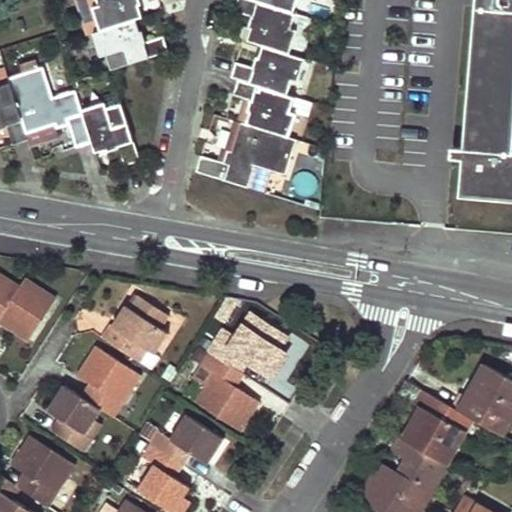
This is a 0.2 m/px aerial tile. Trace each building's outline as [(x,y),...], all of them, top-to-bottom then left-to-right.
[(140,0),(96,0),(99,6),(93,8),(100,31),(94,33),(101,57),(107,55),(112,70),(169,52),(164,36),(146,42),(142,31),(140,31),(137,20),(143,18),(140,6),(142,5),(140,0)] [(238,0),(234,12),(252,17),(248,28),(251,29),(248,41),(263,46),(260,57),(257,56),(253,68),(236,63),(231,78),(238,80),(233,95),(251,100),(248,112),(250,112),(247,124),(234,121),(224,149),(221,148),(217,161),(201,156),(197,172),(266,193),(272,171),(286,175),(297,140),(289,137),(297,114),(308,117),(313,102),(288,95),(292,80),(299,83),(306,59),(303,58),(290,54),(298,30),(291,29),(296,14),(300,15),(304,0),(238,0)] [(511,0),(478,0),(478,8),(511,10),(511,152),(467,148),(452,147),(451,158),(466,159),(463,194),(511,198),(511,0)] [(511,10),(478,8),(467,148),(511,152),(511,10)] [(300,15),(296,14),(291,29),(298,30),(290,54),(303,58),(314,19),(300,15)] [(0,130),(7,128),(13,145),(28,140),(26,134),(56,124),(57,129),(69,125),(76,148),(92,143),(95,153),(107,149),(108,152),(119,149),(125,166),(140,161),(122,104),(107,109),(106,103),(82,110),(76,91),(53,98),(43,67),(38,69),(35,61),(21,66),(23,74),(8,79),(10,83),(0,86),(0,130)] [(118,92),(103,96),(106,103),(107,109),(122,104),(118,92)] [(56,300),(25,280),(19,288),(4,278),(0,283),(0,320),(30,340),(56,300)] [(135,293),(127,306),(131,308),(139,296),(135,293)] [(111,324),(102,338),(133,357),(142,345),(156,354),(169,333),(161,328),(170,316),(139,296),(131,308),(127,306),(113,326),(111,324)] [(261,321),(251,315),(244,327),(253,333),(261,321)] [(223,332),(210,352),(235,369),(243,356),(249,360),(273,376),(287,354),(279,349),(287,338),(261,321),(253,333),(244,327),(236,340),(223,332)] [(235,369),(210,352),(197,344),(189,357),(202,365),(193,379),(206,387),(195,402),(242,432),(261,403),(237,387),(230,383),(238,371),(235,369)] [(153,370),(161,357),(156,354),(142,345),(133,357),(153,370)] [(96,388),(88,400),(102,409),(115,418),(142,376),(96,346),(77,375),(90,384),(96,388)] [(243,356),(235,369),(238,371),(241,373),(249,360),(243,356)] [(485,365),(467,398),(475,402),(493,370),(485,365)] [(462,395),(454,409),(473,418),(503,436),(511,419),(511,380),(493,370),(475,402),(467,398),(462,395)] [(241,373),(238,371),(230,383),(237,387),(245,375),(241,373)] [(96,388),(90,384),(82,396),(88,400),(96,388)] [(95,419),(102,409),(88,400),(82,396),(64,386),(48,410),(60,418),(66,422),(57,435),(84,452),(93,438),(86,434),(95,419)] [(454,409),(424,392),(417,405),(421,408),(429,412),(411,445),(414,447),(447,465),(473,418),(454,409)] [(429,412),(421,408),(403,440),(411,445),(429,412)] [(225,439),(187,415),(171,439),(159,431),(150,444),(177,462),(185,449),(191,454),(208,464),(225,439)] [(51,431),(57,435),(66,422),(60,418),(51,431)] [(103,424),(95,419),(86,434),(93,438),(103,424)] [(30,477),(22,489),(49,507),(76,465),(30,435),(11,464),(24,473),(30,477)] [(403,440),(401,439),(393,453),(406,460),(414,447),(411,445),(403,440)] [(154,466),(138,490),(172,511),(174,511),(184,498),(191,487),(176,478),(169,474),(177,462),(150,444),(142,458),(154,466)] [(376,471),(359,500),(380,511),(420,511),(447,465),(414,447),(406,460),(399,473),(394,482),(381,474),(376,471)] [(191,454),(185,449),(177,462),(183,466),(191,454)] [(177,462),(169,474),(176,478),(183,466),(177,462)] [(394,482),(399,473),(385,465),(381,474),(394,482)] [(22,489),(30,477),(24,473),(16,485),(21,489),(22,489)] [(1,491),(8,480),(0,474),(0,511),(33,511),(14,499),(1,491)] [(14,499),(21,489),(16,485),(8,480),(1,491),(14,499)] [(470,485),(465,482),(457,494),(463,498),(464,497),(470,485)] [(489,511),(464,497),(463,498),(455,511),(489,511)] [(185,511),(191,503),(184,498),(174,511),(185,511)] [(145,511),(126,499),(117,511),(145,511)]
